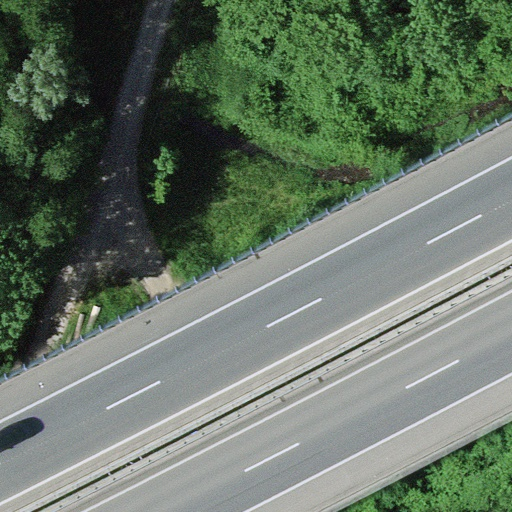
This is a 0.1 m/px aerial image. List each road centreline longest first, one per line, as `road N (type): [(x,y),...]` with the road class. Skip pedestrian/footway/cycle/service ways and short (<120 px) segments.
road 1 (motorway): [(511,198),(0,462)]
road 2 (residential): [(16,511),(42,352),(108,188),(160,0)]
road 3 (motorway): [(164,511),(511,332)]
road 4 (track): [(261,511),(108,188)]
